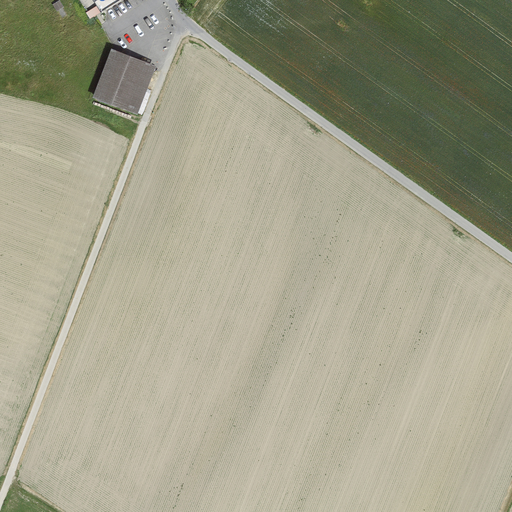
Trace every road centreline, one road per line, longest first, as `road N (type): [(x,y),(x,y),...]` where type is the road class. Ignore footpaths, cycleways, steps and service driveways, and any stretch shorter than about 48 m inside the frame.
road 1 (track): [(0,501),(184,15)]
road 2 (residential): [(511,255),(174,0)]
